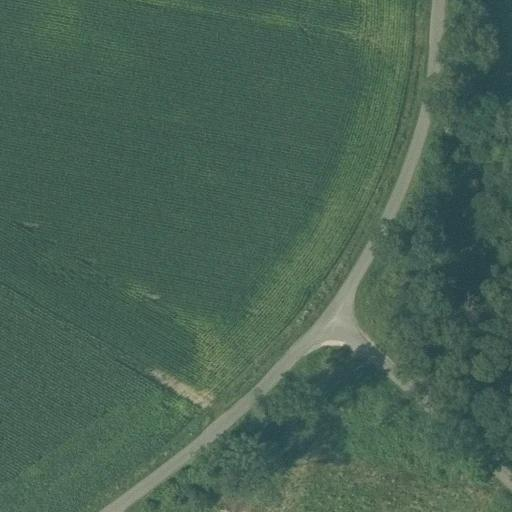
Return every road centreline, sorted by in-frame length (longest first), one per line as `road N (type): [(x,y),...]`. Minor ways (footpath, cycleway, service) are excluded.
road 1 (unclassified): [(334,315),(388,232),(433,110),(440,0)]
road 2 (unclassified): [(334,315),(240,409),(111,511)]
road 3 (unclassified): [(511,480),(334,315)]
